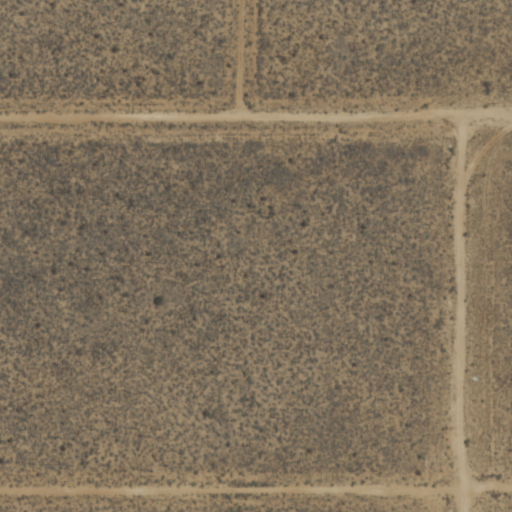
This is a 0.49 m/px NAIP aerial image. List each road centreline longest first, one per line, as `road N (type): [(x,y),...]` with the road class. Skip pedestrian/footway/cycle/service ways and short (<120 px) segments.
road 1 (track): [(511,122),(0,118)]
road 2 (track): [(511,483),(0,483)]
road 3 (track): [(478,122),(475,511)]
